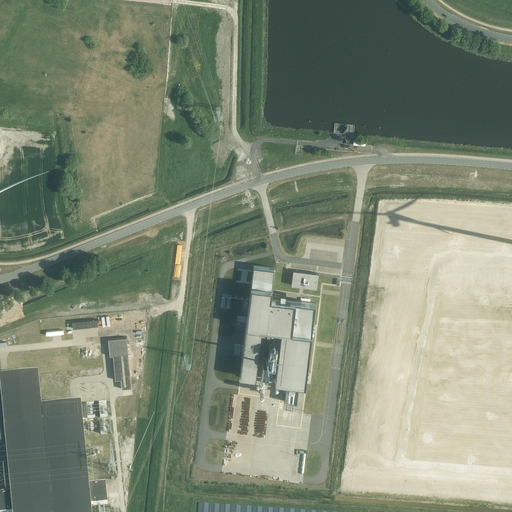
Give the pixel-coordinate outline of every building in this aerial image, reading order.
[(237,313),(237,319),(247,320),(240,375),(255,377),(261,327),(281,330),(274,380),(305,383),(315,303),(270,297),(274,268),(253,265),(247,314),(237,313)] [(293,270),(291,285),(317,288),(319,273),(293,270)] [(327,300),(333,301),(335,289),(337,290),(337,293),(340,293),(341,287),(335,287),(337,271),(330,270),(327,300)] [(73,322),(73,328),(98,326),(97,319),(73,322)] [(129,353),(127,337),(108,338),(110,355),(113,355),(115,380),(121,379),(122,387),(127,387),(127,388),(132,387),(129,358),(128,353),(129,353)] [(263,364),(261,378),(272,379),(273,365),(263,364)] [(11,493),(0,493),(0,511),(91,511),(91,507),(108,505),(106,484),(89,485),(88,479),(87,465),(86,453),(83,429),(82,420),(80,404),(42,408),(38,374),(0,377),(0,383),(4,428),(7,459),(9,473),(10,487),(11,493)] [(89,418),(109,417),(108,404),(88,405),(89,418)] [(303,429),(301,442),(307,443),(309,430),(303,429)]
